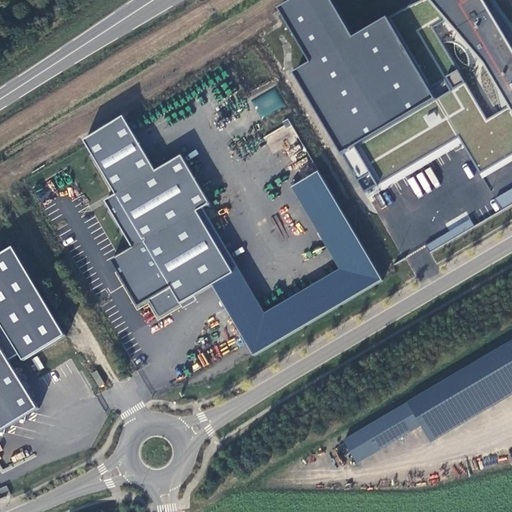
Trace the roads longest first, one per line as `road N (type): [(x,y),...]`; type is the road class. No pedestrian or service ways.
road 1 (tertiary): [(230,411),(511,246)]
road 2 (primary): [(0,102),(159,0)]
